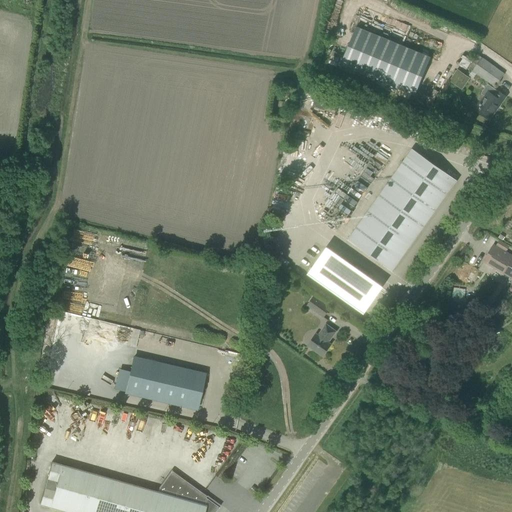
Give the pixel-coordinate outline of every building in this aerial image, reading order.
[(415,96),(431,57),(356,27),(340,65),(415,96)] [(472,71),(486,81),(495,87),(504,74),(482,58),(472,71)] [(457,70),(449,81),(461,90),(469,79),(457,70)] [(497,104),(498,105),(505,96),(492,87),(489,92),(488,92),(475,110),(489,119),(494,112),(492,111),(497,104)] [(317,92),(312,106),(335,114),(340,100),(317,92)] [(359,247),(384,265),(392,270),(456,181),(422,157),(359,247)] [(511,214),(498,237),(511,245),(511,214)] [(511,256),(502,250),(493,245),(483,261),(492,267),(511,278),(511,256)] [(378,290),(352,271),(354,268),(327,249),(310,273),(363,311),(378,290)] [(323,318),(331,307),(314,296),(307,306),(323,318)] [(307,346),(322,356),(331,344),(328,342),(336,331),(325,324),(318,334),(316,333),(307,346)] [(125,392),(196,409),(205,374),(134,357),(125,392)] [(214,511),(218,508),(205,498),(206,496),(172,471),(160,487),(161,488),(160,490),(158,489),(157,492),(51,462),(40,504),(67,511),(214,511)]
